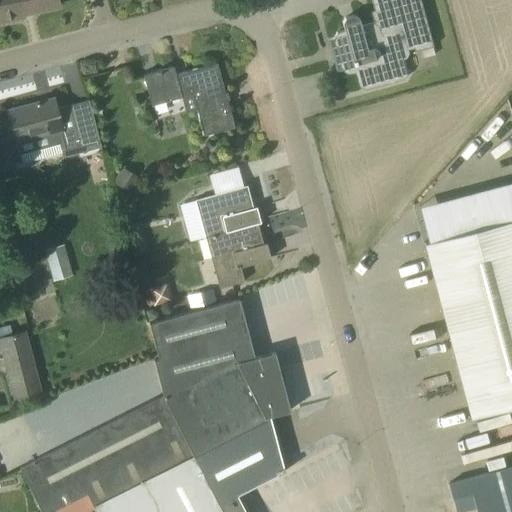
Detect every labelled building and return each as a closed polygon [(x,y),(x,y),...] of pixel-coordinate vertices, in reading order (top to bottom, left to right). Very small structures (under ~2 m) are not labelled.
[(0,0),(0,21),(25,17),(24,13),(59,6),(57,0),(0,0)] [(370,0),(376,19),(374,22),(361,26),(359,18),(354,15),(345,18),(342,22),(344,30),(337,32),(334,37),(343,71),(348,74),(356,72),(360,87),(365,89),(404,79),(407,74),(401,51),(414,48),(415,52),(433,46),(420,0),(370,0)] [(235,127),(217,63),(187,71),(187,73),(176,76),(174,66),(161,70),(161,69),(156,70),(156,71),(143,75),(151,106),(193,94),(197,109),(204,135),(235,127)] [(100,141),(89,100),(42,112),(39,101),(8,109),(17,143),(61,131),(66,150),(100,141)] [(0,163),(9,163),(8,140),(0,140),(0,163)] [(121,164),(112,180),(130,190),(138,174),(121,164)] [(250,208),(244,187),(196,200),(202,223),(210,221),(214,234),(214,235),(254,223),(254,224),(261,222),(256,206),(250,208)] [(471,418),(511,407),(511,219),(425,243),(471,418)] [(133,254),(148,249),(141,223),(128,226),(125,227),(133,254)] [(220,288),(244,281),(240,267),(271,258),(266,243),(260,244),(254,224),(254,223),(214,235),(214,234),(206,236),(212,259),(220,288)] [(63,245),(44,251),(53,284),(72,279),(63,245)] [(165,281),(147,286),(152,303),(170,298),(165,281)] [(191,311),(217,304),(212,289),(187,296),(191,311)] [(163,395),(164,395),(165,395),(235,360),(237,363),(255,358),(254,357),(239,299),(217,304),(191,311),(149,322),(159,359),(154,361),(163,395)] [(26,330),(12,334),(0,337),(0,347),(15,404),(44,397),(26,330)] [(164,395),(194,456),(93,506),(94,508),(96,511),(246,511),(238,495),(286,471),(284,467),(270,416),(290,411),(275,352),(254,357),(255,358),(237,363),(235,360),(165,395),(164,395)] [(93,506),(194,456),(164,395),(163,395),(20,468),(41,511),(51,511),(53,511),(87,511),(94,508),(93,506)] [(511,511),(511,466),(468,478),(448,483),(456,511),(457,511),(476,507),(476,511),(511,511)]
